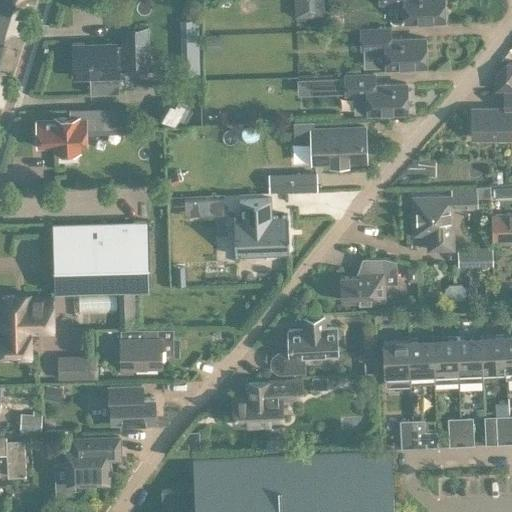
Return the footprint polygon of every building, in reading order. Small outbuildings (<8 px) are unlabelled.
[(291,0),(292,13),(322,12),(321,0),(291,0)] [(378,0),(378,1),(394,0),(402,0),(403,19),(443,17),(442,0),(378,0)] [(184,36),(199,36),(199,16),(184,17),(184,36)] [(89,76),(89,85),(105,84),(105,75),(115,75),(115,62),(147,61),(146,23),(121,24),(121,42),(114,42),(114,40),(71,41),(72,74),(88,74),(88,76),(89,76)] [(388,25),(383,25),(359,26),(360,46),(383,45),(384,64),(424,63),(423,35),(388,36),(388,25)] [(217,33),(204,34),(204,50),(217,50),(217,33)] [(511,86),(511,60),(504,61),(493,74),(493,87),(511,86)] [(372,71),(344,72),(344,75),(333,75),(334,91),(344,91),(344,92),(353,91),(354,109),(366,109),(366,110),(406,109),(405,81),(373,82),(372,71)] [(511,89),(503,90),(503,106),(470,106),(470,135),(510,135),(510,127),(511,126),(511,89)] [(151,110),(174,123),(187,101),(171,93),(167,100),(160,95),(151,110)] [(36,143),(54,142),(54,151),(80,150),(80,141),(84,141),(84,127),(123,125),(122,105),(69,106),(69,114),(53,115),(53,116),(36,117),(36,143)] [(311,119),(292,120),(293,139),(310,139),(311,159),(329,158),(329,163),(346,162),(346,158),(364,157),(362,124),(342,125),(342,128),(329,128),(329,126),(311,126),(311,119)] [(291,172),(291,188),(315,187),(314,171),(291,172)] [(451,187),(451,192),(411,193),(412,231),(426,231),(426,247),(452,246),(451,203),(475,202),(475,196),(489,195),(488,183),(474,184),(475,186),(451,187)] [(204,211),(226,211),(226,195),(204,195),(204,211)] [(240,213),(234,213),(236,251),(289,249),(288,211),(272,212),(272,195),(240,196),(240,213)] [(491,236),(511,235),(511,209),(490,210),(491,236)] [(146,218),(50,221),(53,287),(148,284),(146,218)] [(492,243),(455,244),(456,263),(492,262),(492,243)] [(383,255),(363,255),(364,270),(357,270),(357,273),(339,274),(340,298),(357,297),(357,300),(383,299),(382,280),(396,280),(394,258),(383,255)] [(418,278),(417,264),(406,265),(407,274),(411,278),(418,278)] [(444,291),(448,296),(460,295),(464,291),(464,283),(459,279),(448,280),(444,284),(444,291)] [(1,326),(0,326),(0,354),(27,354),(27,327),(45,327),(44,296),(26,296),(26,292),(1,293),(1,326)] [(322,325),(322,314),(302,314),(302,326),(286,327),(287,349),(279,349),(277,350),(274,351),(272,353),(271,355),(270,357),(270,360),(270,363),(271,365),(273,367),(275,369),(278,369),(280,370),(303,369),(302,353),(336,351),(334,325),(322,325)] [(160,363),(160,343),(160,335),(155,335),(155,327),(119,327),(119,370),(130,370),(130,364),(160,363)] [(511,374),(511,329),(502,330),(504,366),(503,366),(504,375),(511,374)] [(504,366),(502,330),(478,331),(480,367),(503,366),(504,366)] [(454,332),(456,377),(480,376),(480,367),(478,331),(454,332)] [(430,333),(432,378),(456,377),(454,332),(430,333)] [(408,371),(409,379),(432,378),(430,333),(406,335),(408,371)] [(384,380),(409,379),(408,371),(406,335),(382,336),(384,380)] [(376,368),(375,352),(363,353),(364,369),(376,368)] [(57,354),(58,374),(94,373),(94,353),(57,354)] [(326,385),(326,373),(311,374),(311,386),(326,385)] [(247,380),(247,395),(231,395),(233,421),(281,419),(279,394),(299,394),(299,377),(247,380)] [(45,382),(43,395),(58,398),(61,385),(45,382)] [(109,403),(110,420),(154,418),(153,394),(141,395),(141,383),(107,384),(108,403),(109,403)] [(18,425),(39,426),(40,410),(19,409),(18,425)] [(494,413),(483,414),(484,441),(495,441),(508,440),(506,412),(494,413)] [(447,443),(460,442),(458,414),(446,415),(447,443)] [(460,442),(472,442),(471,414),(458,414),(460,442)] [(424,444),(424,443),(437,442),(437,427),(424,427),(423,416),(410,417),(412,445),(424,444)] [(399,445),(412,445),(410,417),(398,417),(399,445)] [(0,451),(5,452),(6,474),(24,473),(22,437),(5,438),(4,434),(0,433),(0,451)] [(66,448),(67,478),(107,477),(106,455),(118,455),(117,435),(71,436),(72,448),(66,448)] [(159,511),(194,510),(194,511),(391,511),(388,446),(192,455),(193,485),(158,487),(159,511)]
